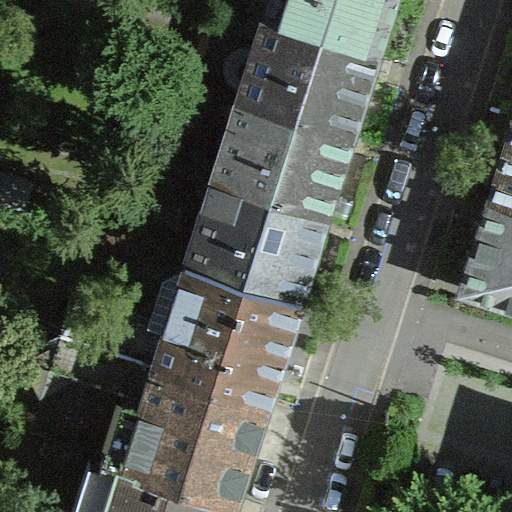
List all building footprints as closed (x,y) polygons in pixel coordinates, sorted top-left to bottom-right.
[(268,0),(265,10),(380,47),(391,11),(394,0),(268,0)] [(380,47),(265,10),(238,94),(353,131),(362,102),(380,47)] [(353,131),(238,94),(212,175),(327,212),(333,192),(353,131)] [(511,125),(500,164),(489,196),(511,203),(511,125)] [(327,212),(212,175),(185,257),(301,294),(309,267),(327,212)] [(511,203),(489,196),(471,253),(461,285),(511,301),(511,203)] [(301,294),(185,257),(165,321),(72,290),(61,327),(61,328),(269,394),(280,359),(301,294)] [(269,394),(61,328),(58,340),(25,357),(42,389),(75,372),(142,393),(122,458),(236,495),(248,459),(269,394)] [(230,511),(236,495),(122,458),(103,452),(83,511),(230,511)]
